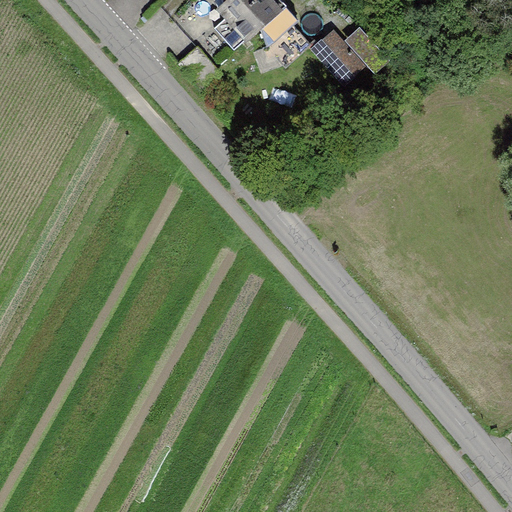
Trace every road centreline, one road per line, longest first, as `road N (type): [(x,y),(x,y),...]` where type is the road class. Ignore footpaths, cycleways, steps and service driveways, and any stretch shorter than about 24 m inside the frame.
road 1 (tertiary): [(285,223),(511,486)]
road 2 (tertiary): [(285,223),(85,0)]
